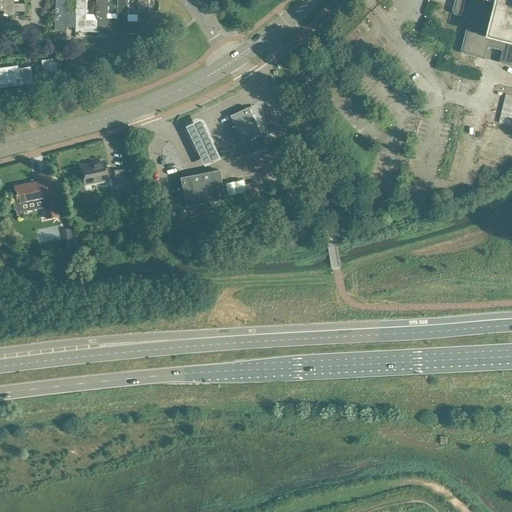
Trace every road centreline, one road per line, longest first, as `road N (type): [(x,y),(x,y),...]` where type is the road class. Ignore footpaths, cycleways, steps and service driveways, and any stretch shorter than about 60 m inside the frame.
road 1 (primary): [(511,326),(0,366)]
road 2 (primary): [(0,392),(511,354)]
road 3 (tertiary): [(0,147),(141,107),(234,63)]
road 4 (track): [(511,207),(475,231),(337,275)]
